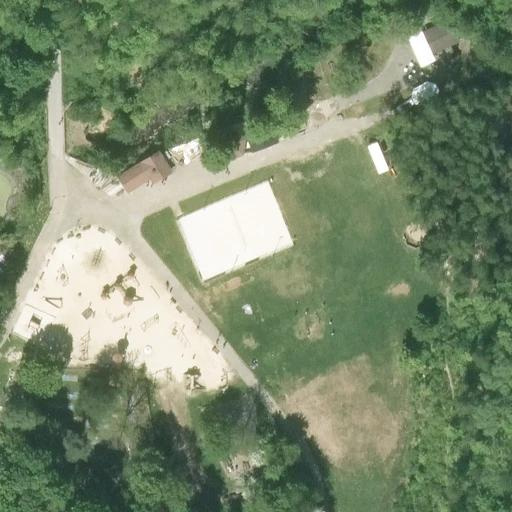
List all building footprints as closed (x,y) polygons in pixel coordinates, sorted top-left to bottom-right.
[(449,22),(423,34),(432,53),(443,48),(450,44),(457,41),(449,22)] [(443,48),(445,53),(453,50),(450,44),(443,48)] [(453,50),(445,53),(444,62),(451,67),(459,64),(460,55),(453,50)] [(228,119),(213,126),(211,147),(226,155),(241,149),(242,128),(228,119)] [(151,140),(108,170),(121,187),(147,169),(155,180),(171,168),(151,140)]
